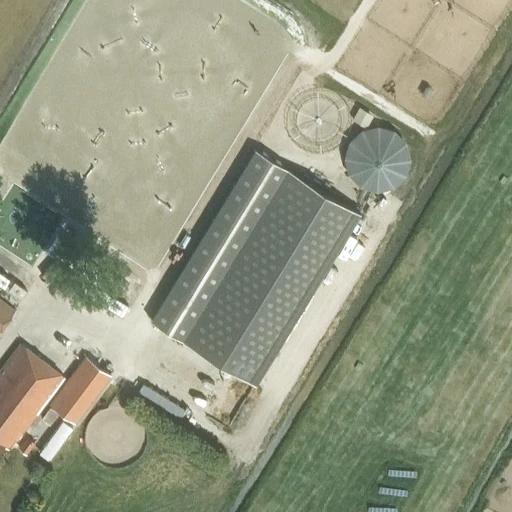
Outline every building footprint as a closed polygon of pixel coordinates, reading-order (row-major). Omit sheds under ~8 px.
[(359,107),(352,120),(366,128),(374,115),(359,107)] [(256,146),(152,317),(258,382),(362,211),(256,146)] [(58,256),(43,274),(70,295),(84,276),(58,256)] [(129,305),(85,278),(78,288),(123,316),(129,305)] [(0,295),(0,330),(18,309),(0,295)] [(18,438),(22,441),(19,446),(28,453),(36,441),(27,434),(27,435),(22,432),(65,377),(21,343),(0,370),(0,449),(4,444),(8,447),(16,437),(17,439),(18,438)] [(85,353),(50,402),(78,421),(113,373),(85,353)] [(57,411),(50,406),(42,417),(49,422),(57,411)] [(50,460),(73,427),(63,420),(39,452),(50,460)]
